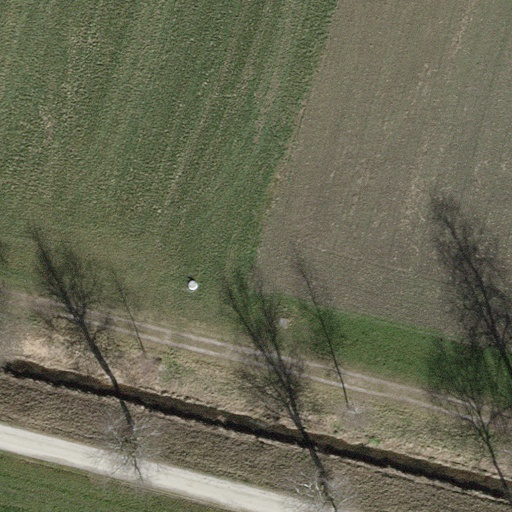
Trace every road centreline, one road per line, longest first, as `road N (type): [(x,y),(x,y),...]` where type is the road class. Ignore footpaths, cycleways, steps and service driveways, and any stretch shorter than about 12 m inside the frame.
road 1 (track): [(0,302),(511,428)]
road 2 (track): [(291,511),(0,438)]
